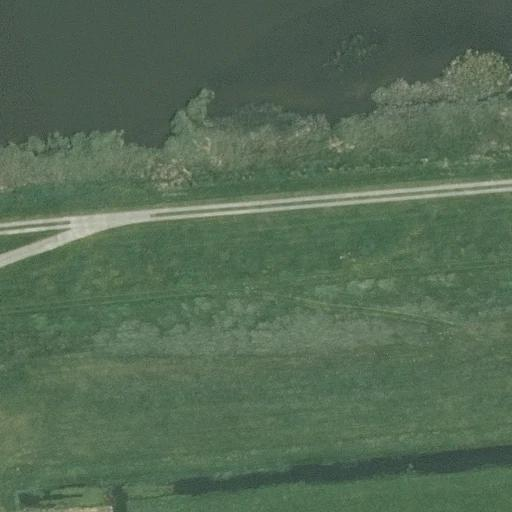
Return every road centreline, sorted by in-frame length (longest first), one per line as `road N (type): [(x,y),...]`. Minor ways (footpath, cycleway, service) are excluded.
road 1 (track): [(0,311),(511,262)]
road 2 (track): [(457,328),(227,289)]
